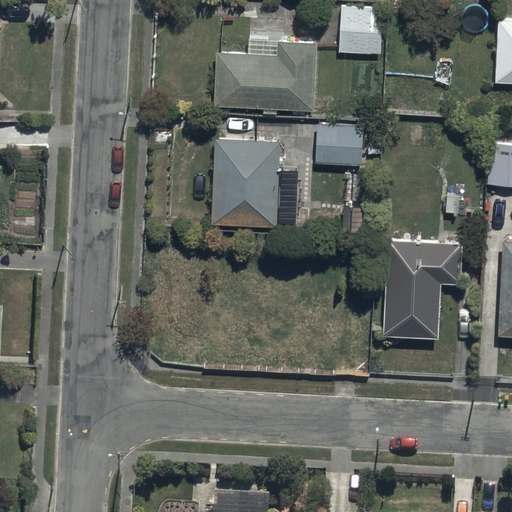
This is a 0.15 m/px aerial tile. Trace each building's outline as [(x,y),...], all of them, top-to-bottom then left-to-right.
[(381,5),(339,4),(338,49),(380,50),(381,5)] [(511,13),(498,12),(495,74),(511,75),(511,13)] [(277,33),(277,47),(217,45),(215,99),(314,103),(317,35),(277,33)] [(361,122),(317,121),(315,159),(360,161),(361,122)] [(511,177),(511,125),(489,124),(486,177),(511,177)] [(280,133),(215,130),(211,216),(277,218),(280,133)] [(462,235),(387,232),(383,329),(438,331),(440,276),(460,277),(462,235)] [(511,234),(503,234),(499,329),(511,329),(511,234)] [(204,287),(202,341),(301,344),(301,339),(316,340),(317,307),(302,307),(304,272),(264,270),(263,290),(258,290),(258,297),(243,296),(243,288),(204,287)] [(362,275),(362,293),(336,292),(334,345),(356,345),(356,374),(370,374),(370,349),(362,349),(364,295),(374,295),(374,275),(362,275)]
